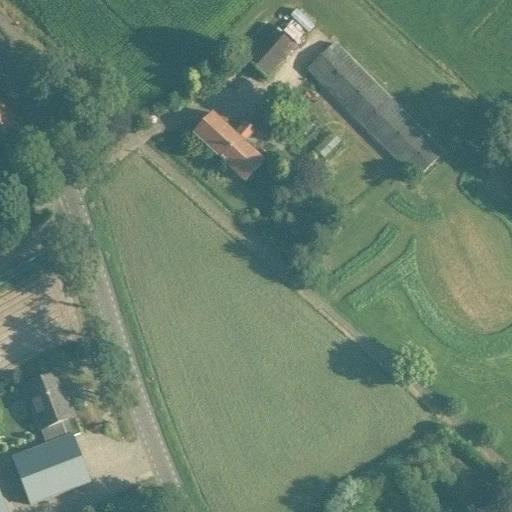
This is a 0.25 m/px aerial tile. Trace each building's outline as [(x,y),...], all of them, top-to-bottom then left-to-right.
[(240,56),(267,80),(295,48),(268,24),(240,56)] [(307,70),(416,181),(442,155),(333,44),(307,70)] [(0,141),(18,131),(0,103),(0,141)] [(193,134),(245,183),(264,162),(244,143),(254,131),(246,123),(235,134),(212,113),(193,134)] [(323,159),(340,143),(331,134),(314,150),(323,159)] [(13,459),(30,506),(90,483),(73,437),(80,435),(74,419),(68,402),(64,404),(54,377),(24,388),(47,446),(13,459)]
